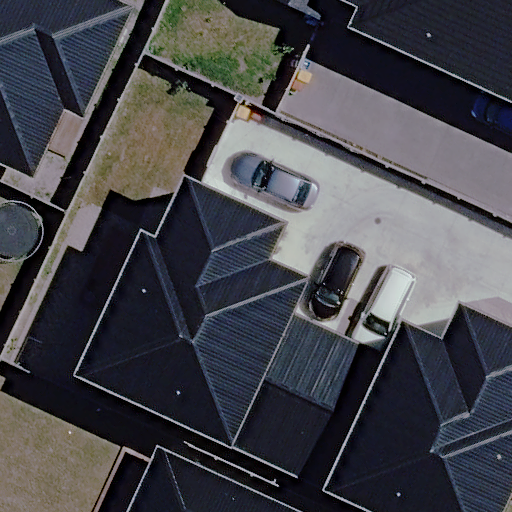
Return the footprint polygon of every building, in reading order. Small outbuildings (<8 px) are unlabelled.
[(0,0),(0,170),(26,182),(57,113),(75,121),(125,11),(99,0),(0,0)] [(511,0),(267,0),(511,111),(511,0)] [(129,249),(66,386),(269,479),(332,342),(282,319),(296,289),(254,270),(271,235),(176,192),(146,257),(129,249)] [(390,325),(378,356),(308,481),(379,511),(499,511),(511,485),(511,340),(446,313),(433,343),(411,338),(390,325)] [(283,511),(155,454),(128,511),(283,511)]
